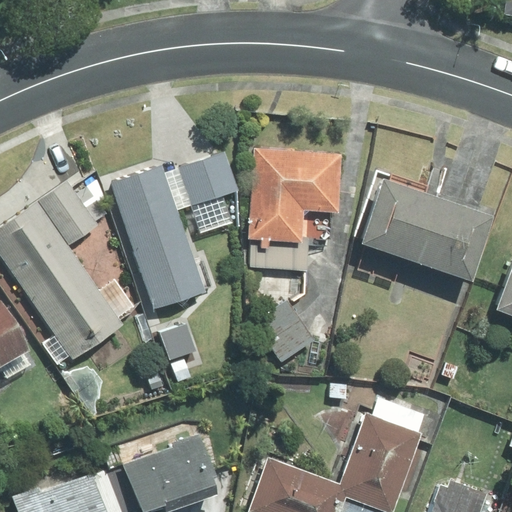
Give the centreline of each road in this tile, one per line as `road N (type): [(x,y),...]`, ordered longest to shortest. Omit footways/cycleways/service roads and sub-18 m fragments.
road 1 (residential): [(377,55),(272,43),(179,46),(93,65),(0,101)]
road 2 (residential): [(511,96),(377,55)]
